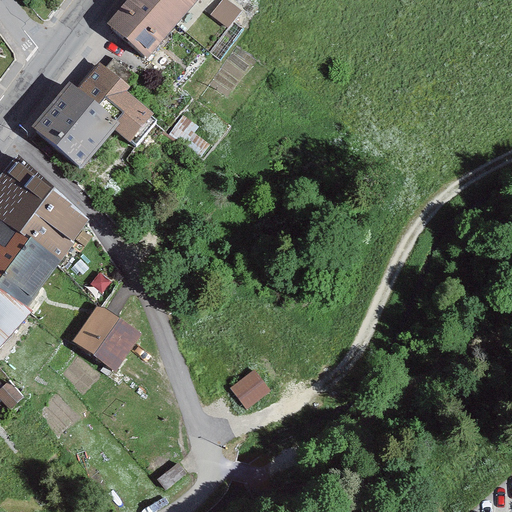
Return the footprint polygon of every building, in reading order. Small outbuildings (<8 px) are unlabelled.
[(126,0),(107,23),(148,58),(197,0),(126,0)] [(226,0),(217,15),(233,24),(243,8),(230,0),(226,0)] [(100,61),(77,88),(118,121),(112,128),(131,143),(155,115),(127,91),(131,87),(100,61)] [(70,82),(33,128),(81,167),(112,128),(118,121),(77,88),(70,82)] [(0,176),(0,219),(0,220),(63,261),(90,220),(18,156),(0,176)] [(0,220),(0,289),(33,311),(63,261),(0,220)] [(0,342),(33,311),(0,289),(0,342)] [(99,304),(70,345),(113,375),(142,334),(99,304)] [(233,392),(247,414),(277,396),(263,373),(233,392)]
